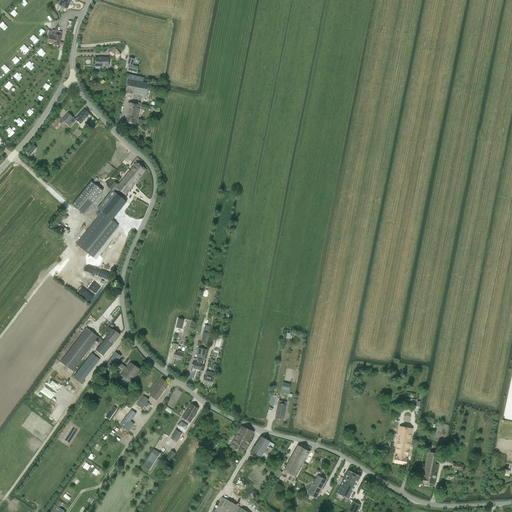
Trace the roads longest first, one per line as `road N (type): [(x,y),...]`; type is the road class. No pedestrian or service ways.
road 1 (unclassified): [(511,500),(442,503),(407,495),(343,454),(234,419),(155,365),(127,331),(122,307),(124,268),(156,186),(152,171),(73,80)]
road 2 (track): [(0,333),(86,221),(13,154)]
road 3 (unknown): [(174,380),(105,477),(67,511)]
